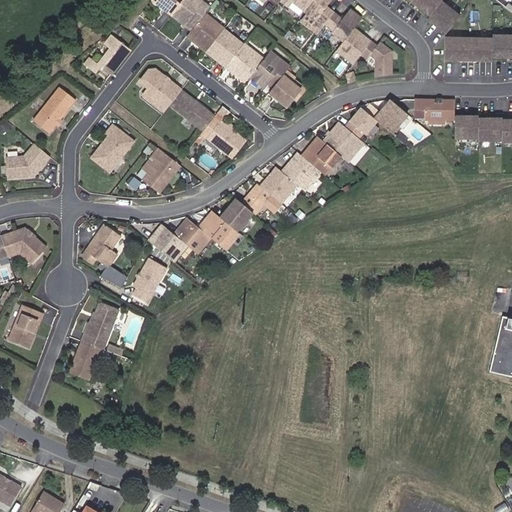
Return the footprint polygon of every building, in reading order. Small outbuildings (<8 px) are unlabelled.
[(156,0),(172,12),(182,0),(156,0)] [(212,3),(208,0),(182,0),(172,12),(192,27),(202,15),(206,10),(212,3)] [(305,10),(311,0),(279,0),(279,1),(288,8),(294,1),(305,10)] [(325,23),(334,11),(326,5),(329,0),(311,0),(305,10),(307,12),(302,19),(318,31),(325,23)] [(410,0),(429,14),(439,0),(410,0)] [(426,17),(445,32),(459,15),(441,0),(439,0),(429,14),(426,17)] [(299,17),(305,10),(294,1),(288,8),(299,17)] [(342,17),(334,11),(325,23),(332,29),(331,30),(343,40),(353,26),(361,16),(349,7),(342,17)] [(202,15),(188,33),(208,49),(225,26),(206,10),(202,15)] [(245,41),(225,26),(208,49),(227,64),(245,41)] [(370,39),(353,26),(343,40),(337,47),(342,51),(341,53),(352,62),(360,52),(370,39)] [(492,56),(511,55),(511,31),(492,31),(492,38),(492,40),(492,56)] [(106,42),(111,46),(99,61),(91,55),(85,62),(96,71),(102,64),(112,72),(133,47),(114,32),(106,42)] [(444,60),(468,60),(468,37),(444,37),(444,60)] [(492,40),(492,38),(468,37),(468,60),(492,60),(492,56),(492,40)] [(370,39),(360,52),(366,57),(369,53),(375,57),(376,74),(392,71),(391,49),(383,43),(380,47),(376,44),(370,39)] [(245,41),(227,64),(247,79),(251,74),(266,55),(245,40),(245,41)] [(287,67),(290,63),(271,48),(251,74),(262,82),(268,81),(271,77),(276,81),(287,67)] [(102,64),(96,71),(107,79),(112,72),(102,64)] [(151,97),(165,109),(171,102),(182,87),(170,78),(168,79),(165,77),(165,74),(157,67),(150,68),(142,80),(150,86),(153,88),(154,94),(151,97)] [(276,81),(272,86),(280,92),(278,94),(288,102),(295,94),(297,96),(304,86),(294,78),(296,75),(296,74),(287,67),(276,81)] [(355,71),(347,73),(349,80),(357,78),(355,71)] [(296,75),(294,78),(304,86),(306,84),(296,75)] [(272,86),(276,81),(271,77),(268,81),(262,82),(270,88),(272,86)] [(37,116),(53,129),(59,121),(59,116),(64,115),(81,94),(65,81),(37,116)] [(145,93),(151,97),(154,94),(153,88),(150,86),(145,93)] [(270,88),(278,94),(280,92),(272,86),(270,88)] [(205,128),(217,113),(182,87),(171,102),(205,128)] [(454,97),(414,96),(414,106),(426,106),(426,117),(429,117),(454,117),(454,113),(454,97)] [(390,97),(375,116),(378,119),(379,119),(392,130),(407,112),(390,97)] [(347,126),(360,137),(365,132),(367,133),(379,119),(378,119),(375,116),(363,106),(347,126)] [(454,113),(454,117),(454,136),(478,136),(478,125),(478,116),(478,113),(454,113)] [(502,115),(478,116),(478,125),(478,136),(478,138),(502,138),(502,117),(502,115)] [(511,117),(502,117),(502,138),(502,140),(511,140),(511,117)] [(222,118),(208,136),(234,156),(248,138),(235,128),(229,123),(222,118)] [(347,126),(337,118),(321,138),(329,144),(340,153),(346,158),(362,139),(360,137),(347,126)] [(107,141),(96,156),(109,166),(121,152),(123,154),(135,139),(114,123),(108,130),(111,132),(105,140),(107,141)] [(305,155),(316,165),(324,172),(340,153),(329,144),(321,138),(318,135),(308,146),(311,148),(305,155)] [(52,153),(36,140),(26,151),(10,153),(11,172),(24,171),(26,169),(30,169),(32,171),(37,170),(52,153)] [(107,141),(105,140),(94,154),(96,156),(107,141)] [(361,160),(370,147),(363,143),(354,155),(361,160)] [(161,190),(182,163),(166,150),(160,145),(153,153),(154,154),(159,158),(150,170),(144,177),(161,190)] [(311,148),(308,146),(302,153),(305,155),(311,148)] [(298,150),(282,168),(289,174),(298,182),(300,184),(316,165),(305,155),(302,153),(298,150)] [(150,170),(159,158),(154,154),(145,166),(150,170)] [(279,166),(263,185),(271,192),(281,201),(282,201),(298,182),(289,174),(282,168),(279,166)] [(281,201),(271,192),(263,185),(257,181),(241,200),(254,211),(263,200),(274,209),(281,201)] [(236,196),(220,215),(238,231),(244,224),(246,223),(250,219),(249,217),(254,211),(241,200),(236,196)] [(199,224),(211,234),(225,247),(239,231),(238,231),(220,215),(212,208),(199,224)] [(188,215),(174,231),(182,238),(197,251),(211,234),(199,224),(188,215)] [(156,230),(149,237),(168,254),(182,238),(174,231),(160,219),(153,227),(156,230)] [(104,221),(91,242),(101,248),(97,255),(111,264),(119,250),(112,246),(121,232),(104,221)] [(156,230),(153,227),(146,235),(149,237),(156,230)] [(25,228),(3,236),(9,255),(9,257),(21,253),(23,252),(27,256),(29,256),(34,260),(46,247),(25,228)] [(0,257),(9,255),(3,236),(0,236),(0,257)] [(91,242),(87,248),(97,255),(101,248),(91,242)] [(97,255),(87,248),(84,253),(94,259),(97,255)] [(23,252),(21,253),(21,254),(31,262),(34,260),(29,256),(27,256),(23,252)] [(135,287),(131,293),(146,302),(166,267),(148,257),(132,285),(135,287)] [(43,312),(22,305),(9,340),(30,348),(43,312)] [(103,349),(118,310),(104,305),(98,307),(95,314),(91,324),(88,323),(82,340),(101,348),(103,349)] [(511,322),(502,321),(489,376),(511,381),(511,322)] [(88,379),(101,348),(82,340),(69,372),(88,379)] [(111,346),(109,352),(119,356),(121,350),(111,346)] [(25,491),(0,475),(0,500),(14,509),(25,491)] [(44,494),(33,511),(62,511),(66,507),(44,494)]
